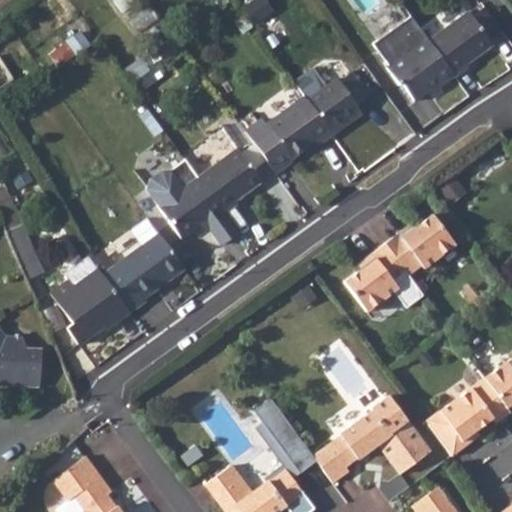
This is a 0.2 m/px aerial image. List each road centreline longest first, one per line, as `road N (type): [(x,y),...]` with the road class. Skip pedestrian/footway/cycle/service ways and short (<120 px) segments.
road 1 (residential): [(88,395),(511,95)]
road 2 (residential): [(88,395),(175,511)]
